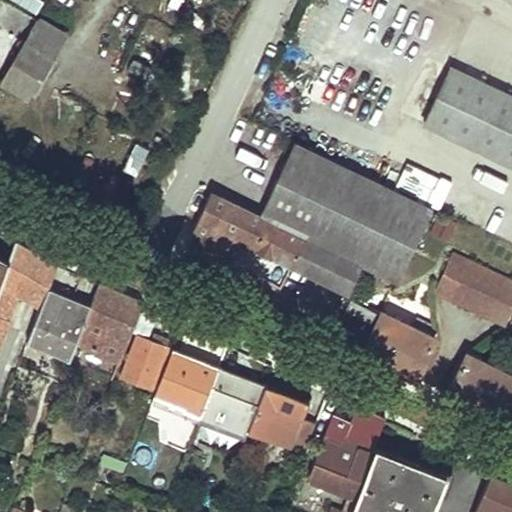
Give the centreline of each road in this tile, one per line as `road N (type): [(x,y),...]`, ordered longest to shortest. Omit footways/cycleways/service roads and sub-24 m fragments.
road 1 (residential): [(511,461),(133,281)]
road 2 (residential): [(133,281),(261,0)]
road 3 (residential): [(133,281),(0,207)]
